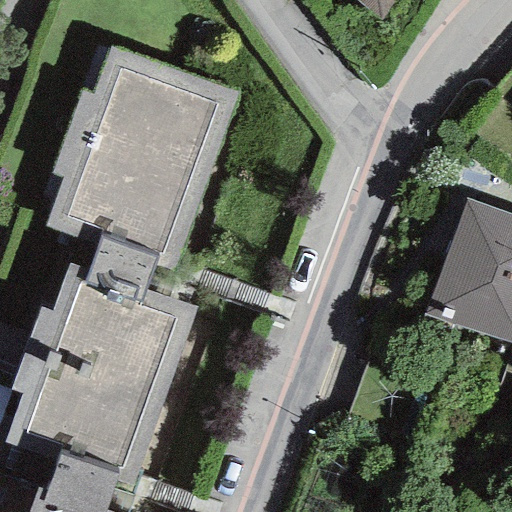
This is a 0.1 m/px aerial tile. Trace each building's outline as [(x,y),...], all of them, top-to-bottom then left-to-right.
[(379,21),(394,0),(353,0),(379,21)] [(237,94),(110,47),(92,95),(78,89),(47,172),(61,177),(44,224),(98,244),(100,237),(157,257),(154,265),(171,271),(237,94)] [(511,215),(463,199),(423,314),(511,345),(511,215)] [(154,265),(157,257),(100,237),(98,244),(88,271),(67,264),(50,310),(38,305),(8,390),(19,394),(1,445),(54,464),(57,455),(116,476),(111,488),(128,495),(196,306),(146,288),(154,265)] [(116,476),(57,455),(54,464),(45,490),(37,487),(28,511),(112,511),(104,509),(111,488),(116,476)]
